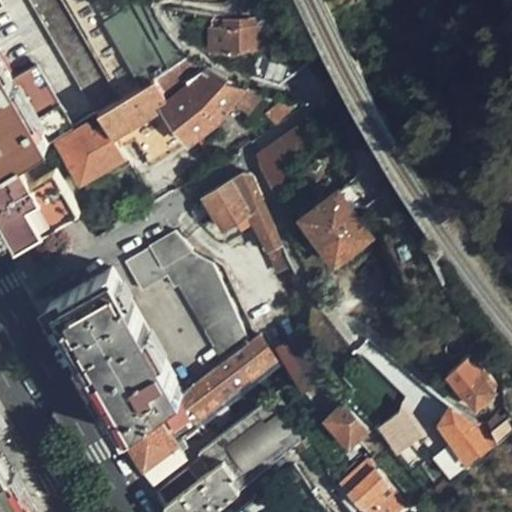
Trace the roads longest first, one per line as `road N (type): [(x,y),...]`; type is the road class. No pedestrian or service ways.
road 1 (tertiary): [(134,511),(0,290)]
road 2 (tertiary): [(0,372),(80,511)]
